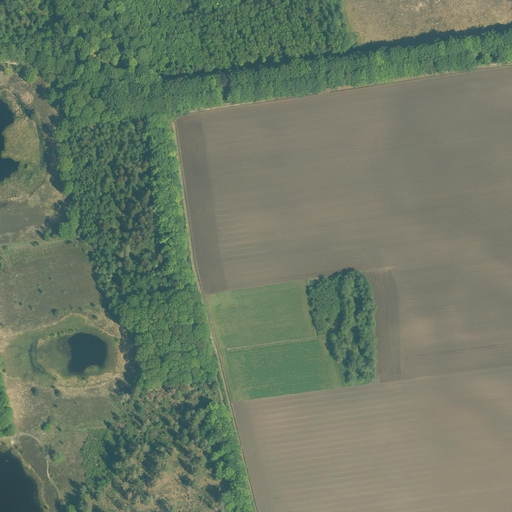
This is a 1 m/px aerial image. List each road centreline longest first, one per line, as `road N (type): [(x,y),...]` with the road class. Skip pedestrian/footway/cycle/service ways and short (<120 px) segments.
road 1 (unclassified): [(511,51),(150,105),(0,61)]
road 2 (track): [(0,250),(76,241),(50,61)]
road 3 (track): [(115,0),(163,103),(178,210)]
